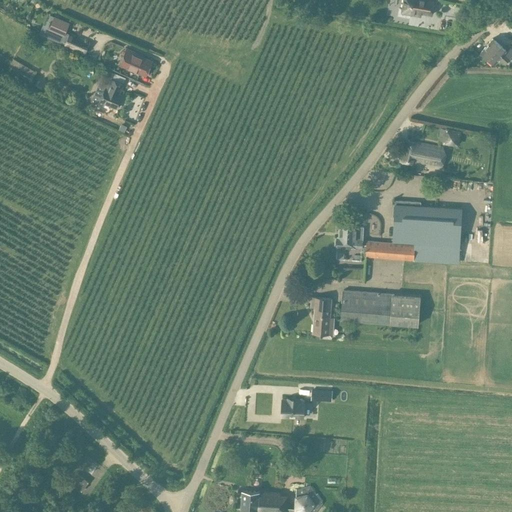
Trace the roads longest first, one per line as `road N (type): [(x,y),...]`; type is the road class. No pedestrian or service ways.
road 1 (unclassified): [(182,511),(302,241),(464,36),(503,0)]
road 2 (unclassified): [(179,511),(78,412),(0,357)]
